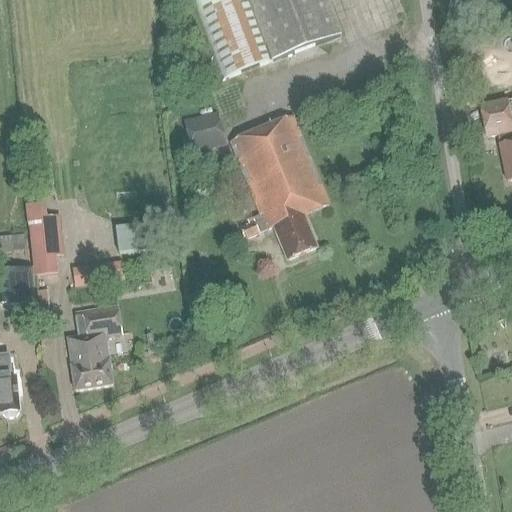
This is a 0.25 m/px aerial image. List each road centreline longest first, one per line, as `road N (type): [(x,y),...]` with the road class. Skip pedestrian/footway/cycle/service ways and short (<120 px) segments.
road 1 (secondary): [(0,488),(429,305)]
road 2 (unclassified): [(477,284),(424,0)]
road 3 (tertiary): [(476,511),(449,348),(429,305)]
